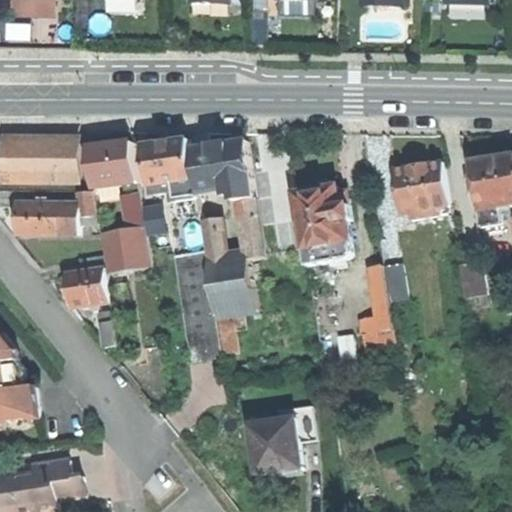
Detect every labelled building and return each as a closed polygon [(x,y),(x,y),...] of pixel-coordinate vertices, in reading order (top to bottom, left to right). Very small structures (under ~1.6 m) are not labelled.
[(59,12),(59,0),(16,0),(16,15),(41,15),(41,12),(59,12)] [(256,0),(257,13),(270,13),(269,0),(256,0)] [(317,17),(317,2),(283,2),(282,17),(317,17)] [(36,133),(36,128),(14,128),(14,136),(30,137),(35,137),(36,133)] [(10,182),(83,183),(84,141),(11,140),(10,182)] [(157,188),(158,187),(200,181),(196,152),(195,143),(171,146),(151,149),(157,188)] [(203,196),(230,192),(260,187),(253,143),(223,148),(196,152),(200,181),(203,196)] [(125,187),(143,184),(137,144),(115,147),(101,149),(93,151),(99,190),(125,187)] [(511,209),(511,158),(500,161),(478,164),(480,179),(483,196),(486,211),(482,211),(486,230),(508,226),(505,210),(511,209)] [(444,207),(455,205),(448,164),(422,168),(399,172),(406,213),(423,210),(444,207)] [(474,198),(483,196),(480,179),(471,180),(474,198)] [(309,251),(356,243),(353,222),(357,222),(353,199),(352,199),(344,201),(342,193),(341,187),(339,183),(334,180),(328,180),(325,182),(321,186),(320,190),(309,192),(300,194),(309,251)] [(203,200),(203,196),(200,181),(158,187),(159,197),(174,195),(176,204),(203,200)] [(156,268),(143,184),(125,187),(132,231),(105,235),(108,256),(110,269),(111,275),(156,268)] [(99,190),(102,211),(115,209),(118,226),(104,228),(105,235),(132,231),(125,187),(99,190)] [(240,197),(246,196),(261,194),(260,187),(230,192),(231,199),(240,197)] [(350,192),(342,193),(344,201),(352,199),(350,192)] [(84,193),(84,210),(84,218),(100,218),(97,193),(84,193)] [(247,203),(256,261),(270,259),(261,194),(246,196),(247,203)] [(21,235),(65,235),(66,210),(66,205),(22,204),(21,221),(21,235)] [(456,213),(455,205),(444,207),(445,214),(456,213)] [(424,218),(445,214),(444,207),(423,210),(424,218)] [(205,209),(208,224),(214,223),(212,208),(205,209)] [(115,209),(102,211),(104,228),(118,226),(115,209)] [(84,210),(66,210),(65,235),(83,236),(84,227),(84,218),(84,210)] [(100,218),(84,218),(84,227),(101,227),(100,218)] [(189,222),(189,248),(201,248),(201,222),(189,222)] [(214,223),(208,224),(212,252),(214,268),(231,265),(227,236),(222,222),(214,223)] [(362,277),(356,243),(309,251),(315,288),(359,281),(362,277)] [(212,252),(181,256),(197,361),(227,357),(221,317),(214,268),(212,252)] [(86,272),(110,269),(108,256),(84,260),(86,272)] [(231,265),(214,268),(221,317),(237,315),(263,311),(256,261),(231,265)] [(465,265),(470,297),(490,294),(492,293),(487,261),(465,265)] [(413,300),(407,265),(388,268),(394,303),(413,300)] [(388,268),(375,270),(383,319),(396,317),(394,303),(388,268)] [(115,303),(111,275),(110,269),(86,272),(72,274),(75,294),(77,309),(115,303)] [(492,305),(490,294),(470,297),(472,308),(492,305)] [(105,313),(106,324),(119,322),(117,311),(105,313)] [(237,315),(221,317),(227,357),(243,354),(237,315)] [(399,331),(396,317),(383,319),(385,331),(385,333),(399,331)] [(109,348),(122,346),(119,322),(106,324),(109,348)] [(401,346),(399,331),(385,333),(385,331),(374,333),(377,350),(401,346)] [(26,365),(26,363),(24,354),(7,332),(0,333),(0,424),(46,418),(41,387),(30,389),(29,387),(33,380),(28,381),(26,372),(32,372),(31,368),(26,365)] [(358,334),(343,336),(347,368),(363,366),(358,334)] [(299,410),(300,420),(302,420),(305,443),(322,440),(317,408),(299,410)] [(284,412),(285,422),(300,420),(299,410),(284,412)] [(285,422),(257,426),(263,475),(285,472),(285,470),(293,469),(305,468),(305,469),(308,469),(305,443),(302,420),(300,420),(285,422)] [(21,469),(0,472),(0,479),(5,511),(6,511),(63,511),(62,500),(90,496),(89,486),(88,477),(77,479),(74,461),(41,466),(42,472),(22,475),(21,469)]
